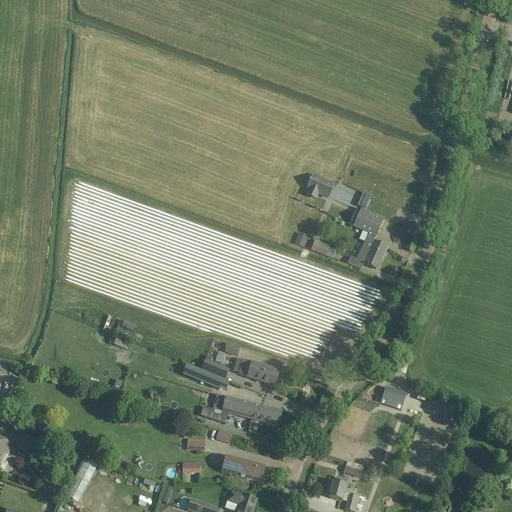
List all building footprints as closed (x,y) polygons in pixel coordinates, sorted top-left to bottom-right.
[(314,175),(308,189),(328,198),(334,184),(314,175)] [(362,193),(356,206),(365,210),(370,196),(362,193)] [(350,226),(354,228),(369,235),(368,237),(375,240),(376,238),(383,222),(374,217),(361,211),(357,209),(350,226)] [(366,266),(366,267),(368,268),(368,267),(377,271),(387,248),(374,242),(375,240),(368,237),(357,262),(366,266)] [(297,239),(295,244),(304,248),(306,243),(297,239)] [(329,249),(326,258),(332,260),(335,251),(329,249)] [(122,328),(133,332),(136,326),(124,322),(122,328)] [(239,349),(227,346),(225,353),(237,357),(239,349)] [(224,355),(218,353),(215,363),(221,365),(224,355)] [(204,371),(225,380),(229,371),(210,364),(212,359),(210,358),(207,357),(201,370),(204,371)] [(238,374),(238,375),(247,378),(247,379),(275,387),(279,373),(252,364),(243,361),(242,362),(238,374)] [(193,368),(188,378),(220,391),(220,390),(226,393),(230,383),(193,368)] [(382,400),(380,404),(401,411),(402,407),(406,396),(392,391),(386,389),(382,400)] [(226,399),(217,397),(213,411),(222,413),(226,399)] [(203,408),(200,417),(225,426),(228,415),(251,421),(255,406),(231,400),(229,400),(226,399),(222,413),(213,411),(203,408)] [(282,412),(255,406),(251,421),(278,428),(282,412)] [(219,429),(215,440),(228,445),(232,435),(219,429)] [(23,438),(20,444),(39,451),(42,444),(43,441),(24,434),(23,438)] [(11,446),(0,441),(0,464),(5,454),(7,455),(11,446)] [(205,442),(187,441),(187,452),(204,452),(205,442)] [(265,467),(227,457),(222,474),(260,484),(265,467)] [(200,475),(200,464),(182,464),(182,475),(200,475)] [(347,464),(344,475),(355,478),(357,471),(360,472),(361,468),(347,464)] [(333,483),(329,499),(342,503),(342,502),(348,503),(346,511),(355,511),(359,498),(350,496),(349,498),(344,496),(346,487),(347,482),(336,479),(335,484),(333,483)] [(231,492),(227,504),(237,507),(235,511),(253,511),(257,502),(248,498),(237,495),(231,492)] [(219,511),(220,511),(191,501),(187,511),(219,511)]
